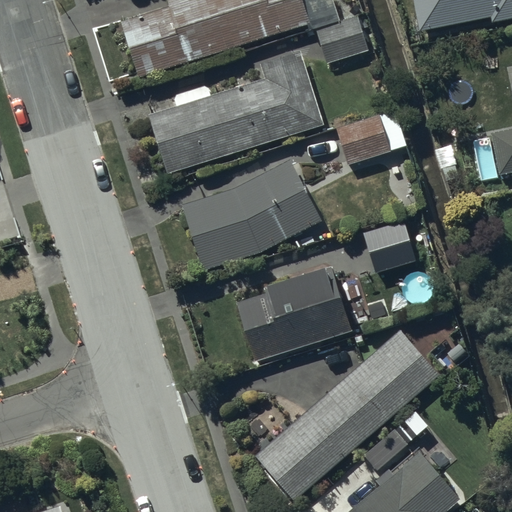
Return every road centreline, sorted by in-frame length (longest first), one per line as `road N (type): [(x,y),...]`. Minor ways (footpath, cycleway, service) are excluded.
road 1 (residential): [(9,0),(124,381)]
road 2 (residential): [(124,381),(168,511)]
road 3 (residential): [(124,381),(0,425)]
